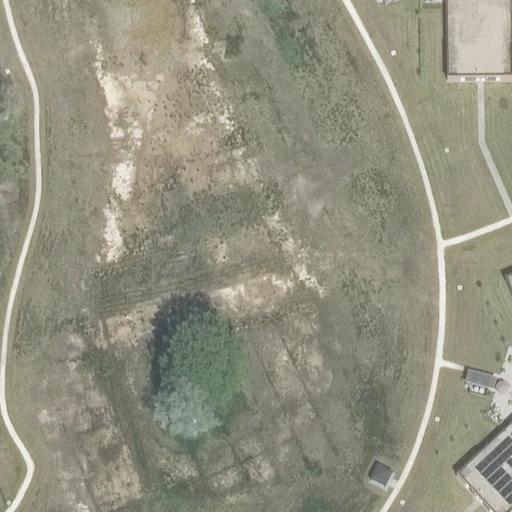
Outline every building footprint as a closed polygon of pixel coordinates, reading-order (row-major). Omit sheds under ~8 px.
[(445,0),(447,82),(511,81),(511,56),(511,0),(445,0)] [(266,89),(244,95),(254,134),(276,128),(266,89)] [(198,149),(216,143),(210,123),(191,129),(198,149)] [(292,141),(186,171),(195,202),(301,173),(292,141)] [(413,511),(418,511),(379,290),(416,284),(404,220),(366,227),(364,224),(313,233),(308,204),(285,207),(300,197),(298,193),(270,198),(276,232),(89,264),(94,271),(56,278),(63,318),(97,312),(104,349),(323,311),(318,278),(333,275),(337,280),(369,465),(135,505),(136,511),(413,511)] [(488,251),(506,243),(497,221),(478,230),(488,251)] [(511,298),(511,425),(456,478),(488,511),(511,511),(511,278),(505,282),(511,298)] [(479,389),(482,378),(473,376),(471,387),(479,389)] [(482,378),(479,389),(488,391),(490,380),(482,378)]
